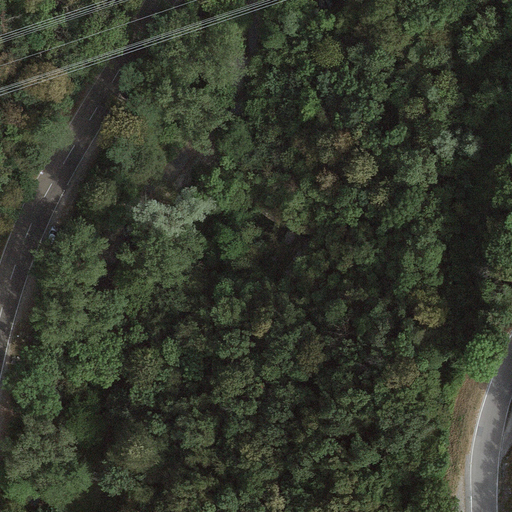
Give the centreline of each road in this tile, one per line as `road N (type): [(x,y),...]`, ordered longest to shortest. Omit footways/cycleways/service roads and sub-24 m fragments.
road 1 (tertiary): [(159,0),(46,189),(0,309)]
road 2 (tertiary): [(511,357),(491,415),(483,511)]
